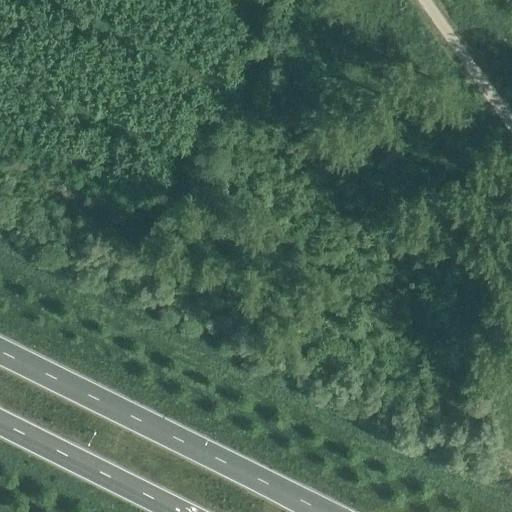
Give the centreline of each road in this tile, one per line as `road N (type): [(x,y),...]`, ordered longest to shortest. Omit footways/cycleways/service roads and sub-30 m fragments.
road 1 (trunk): [(317,511),(0,353)]
road 2 (trunk): [(0,423),(178,511)]
